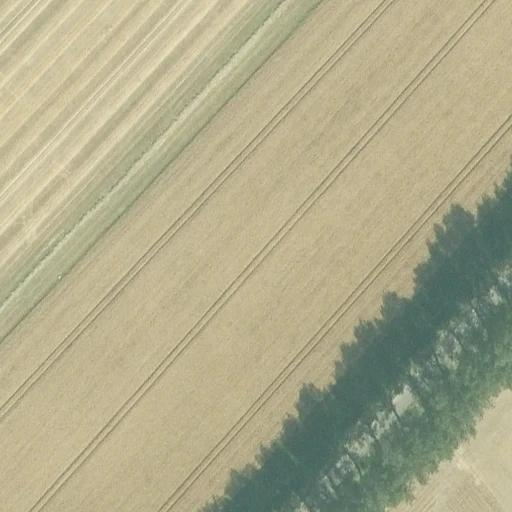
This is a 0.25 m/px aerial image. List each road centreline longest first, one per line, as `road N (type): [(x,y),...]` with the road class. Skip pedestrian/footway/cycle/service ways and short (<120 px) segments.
road 1 (track): [(0,304),(285,0)]
road 2 (unclassified): [(303,511),(511,278)]
